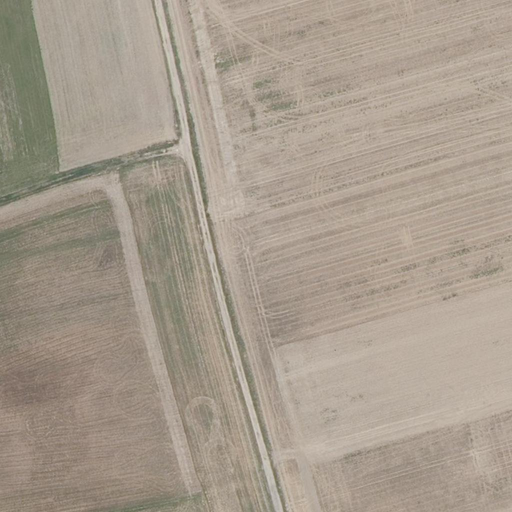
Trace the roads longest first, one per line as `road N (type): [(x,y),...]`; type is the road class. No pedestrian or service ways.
road 1 (track): [(163,0),(217,270),(279,511)]
road 2 (track): [(0,205),(191,138)]
